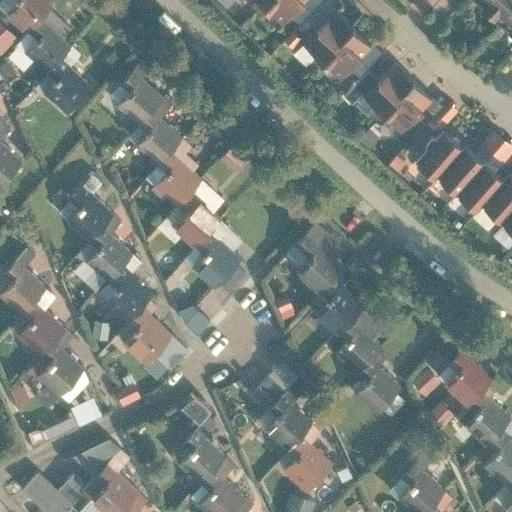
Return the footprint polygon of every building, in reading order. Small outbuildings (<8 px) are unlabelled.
[(15,0),(6,11),(28,30),(48,6),(53,0),(52,0),(15,0)] [(268,0),(266,3),(284,20),(303,0),(268,0)] [(511,0),(474,0),(498,22),(511,7),(511,0)] [(50,71),(73,44),(51,25),(59,16),(48,6),(28,30),(37,38),(26,51),(50,71)] [(354,25),(335,7),(304,40),(322,58),(354,25)] [(511,7),(498,22),(511,36),(511,7)] [(0,15),(0,49),(1,50),(18,34),(0,15)] [(372,42),(354,25),(322,58),(341,75),(372,42)] [(67,108),(90,81),(71,64),(81,51),(73,44),(50,71),(56,76),(44,89),(67,108)] [(142,120),(163,95),(142,77),(153,64),(144,56),(122,82),(129,87),(118,99),(142,120)] [(416,78),(395,59),(364,93),(385,112),(416,78)] [(434,95),(416,78),(385,112),(404,128),(419,112),(434,95)] [(163,162),(183,138),(160,118),(173,104),(163,95),(142,120),(150,127),(138,141),(163,162)] [(427,119),(443,102),(434,95),(419,112),(427,119)] [(438,129),(459,108),(448,97),(443,102),(427,119),(438,129)] [(0,184),(23,158),(1,139),(11,127),(3,120),(0,122),(0,184)] [(438,177),(440,175),(465,145),(446,128),(418,160),(438,177)] [(511,149),(511,144),(493,129),(480,146),(501,163),(511,149)] [(180,203),(202,176),(193,168),(198,162),(186,151),(191,145),(183,138),(163,162),(170,169),(157,183),(180,203)] [(486,161),(467,144),(465,145),(440,175),(459,192),(486,161)] [(505,178),(486,161),(459,192),(478,209),(484,202),(505,178)] [(511,171),(505,178),(484,202),(504,219),(511,210),(511,171)] [(90,240),(113,212),(91,194),(103,180),(93,172),(70,198),(78,205),(66,220),(90,240)] [(210,183),(202,176),(180,203),(189,210),(175,226),(198,246),(222,218),(198,197),(210,183)] [(111,281),(134,254),(109,234),(121,219),(113,212),(90,240),(98,246),(86,260),(111,281)] [(215,280),(238,254),(218,237),(230,224),(222,218),(198,246),(205,251),(195,263),(215,280)] [(321,291),(341,268),(346,263),(338,256),(343,250),(329,238),(332,235),(315,221),(297,240),(313,256),(297,272),(321,291)] [(0,292),(24,312),(46,286),(23,267),(35,253),(26,246),(4,272),(10,277),(0,288),(0,292)] [(130,322),(149,299),(154,294),(130,274),(141,260),(134,254),(111,281),(117,286),(105,300),(130,322)] [(359,308),(363,304),(342,285),(350,275),(341,268),(321,291),(327,296),(317,309),(341,329),(359,308)] [(42,354),(65,327),(42,308),(54,294),(46,286),(24,312),(31,319),(18,334),(42,354)] [(164,340),(170,332),(148,313),(155,304),(149,299),(130,322),(136,327),(125,340),(147,359),(164,340)] [(361,373),(380,350),(384,345),(362,324),(368,317),(359,308),(341,329),(327,345),(361,373)] [(60,392),(83,366),(62,347),(73,334),(65,327),(42,354),(48,359),(37,372),(60,392)] [(184,344),(170,332),(164,340),(178,352),(184,344)] [(469,403),(493,377),(472,357),(475,354),(463,344),(449,362),(458,369),(447,381),(469,403)] [(377,410),(399,384),(379,366),(387,356),(380,350),(361,373),(366,377),(353,390),(377,410)] [(425,391),(440,376),(427,363),(412,378),(425,391)] [(270,406),(285,389),(268,375),(253,391),(270,406)] [(122,399),(140,391),(134,377),(115,385),(122,399)] [(488,442),(506,423),(511,416),(490,395),(502,383),(493,377),(469,403),(457,416),(488,442)] [(289,449),(314,423),(315,422),(293,403),(304,391),(292,381),(285,389),(270,406),(280,415),(267,430),(289,449)] [(70,401),(79,419),(101,409),(92,390),(70,401)] [(439,398),(430,411),(444,420),(452,407),(439,398)] [(225,450),(205,431),(217,417),(206,408),(182,436),(190,443),(179,456),(201,475),(225,450)] [(308,485),(332,461),(311,442),(321,430),(314,423),(289,449),(296,454),(284,467),(308,485)] [(507,482),(511,475),(511,440),(509,437),(511,434),(511,427),(506,423),(488,442),(498,450),(487,463),(507,482)] [(417,511),(425,511),(434,503),(447,490),(424,471),(435,457),(423,448),(401,474),(410,484),(398,496),(417,511)] [(113,511),(136,485),(115,464),(123,457),(115,449),(93,470),(100,475),(88,491),(113,511)] [(214,511),(223,511),(244,489),(224,470),(235,458),(225,450),(201,475),(209,480),(197,497),(214,511)] [(59,511),(72,499),(36,466),(21,483),(52,511),(59,511)] [(511,511),(511,475),(507,482),(511,485),(511,495),(503,505),(511,511)] [(140,511),(136,507),(147,493),(136,485),(113,511),(140,511)] [(243,511),(241,510),(253,497),(244,489),(223,511),(243,511)] [(292,489),(285,511),(309,511),(314,495),(292,489)] [(444,511),(434,503),(425,511),(444,511)]
